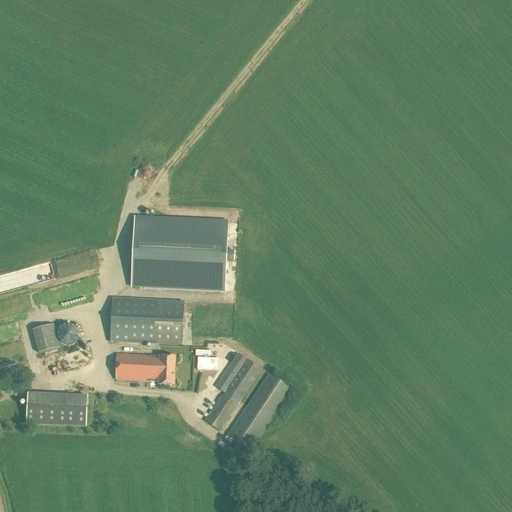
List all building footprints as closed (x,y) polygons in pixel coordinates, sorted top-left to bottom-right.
[(231,210),(231,239),(242,239),(242,210),(231,210)] [(225,290),(226,262),(234,262),(234,251),(226,251),(228,220),(133,216),(130,286),(225,290)] [(182,346),(185,302),(158,300),(113,298),(110,343),(156,345),(182,346)] [(39,353),(60,348),(54,324),(33,330),(39,353)] [(63,327),(66,334),(75,331),(73,324),(63,327)] [(217,336),(211,348),(216,350),(222,339),(217,336)] [(116,380),(159,383),(158,385),(175,385),(176,357),(160,356),(118,354),(116,380)] [(220,432),(263,370),(238,354),(215,388),(225,394),(223,396),(222,396),(205,421),(220,432)] [(218,359),(198,358),(197,370),(217,371),(218,359)] [(251,453),(293,390),(269,374),(227,436),(251,453)] [(87,427),(88,397),(28,394),(26,424),(87,427)]
